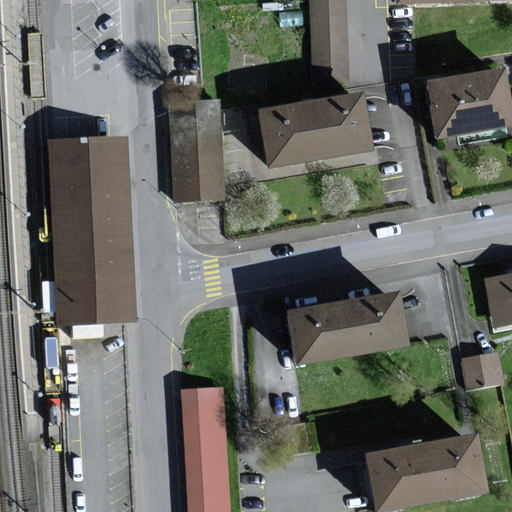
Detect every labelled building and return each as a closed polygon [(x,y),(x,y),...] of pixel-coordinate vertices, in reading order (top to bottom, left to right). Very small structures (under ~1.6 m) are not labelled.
[(339,0),(301,0),(303,81),(342,80),(339,0)] [(511,99),(507,68),(430,81),(440,139),(511,126),(511,99)] [(365,93),(263,110),(273,168),(375,150),(365,93)] [(172,200),(227,197),(222,102),(168,105),(172,200)] [(112,142),(63,144),(69,319),(118,317),(112,142)] [(511,274),(486,278),(494,327),(511,324),(511,274)] [(396,296),(288,313),(296,364),(404,347),(396,296)] [(496,355),(462,361),(468,389),(501,382),(496,355)] [(231,511),(225,389),(185,391),(191,511),(231,511)] [(478,435),(369,455),(379,511),(392,511),(489,494),(478,435)]
